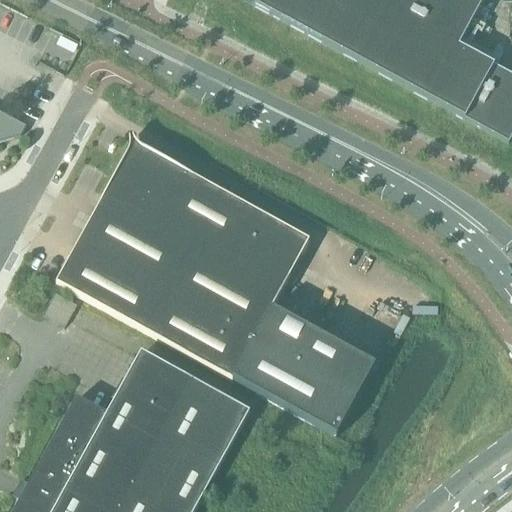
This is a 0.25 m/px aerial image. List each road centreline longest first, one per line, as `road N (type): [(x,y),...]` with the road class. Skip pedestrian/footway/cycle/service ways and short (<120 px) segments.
road 1 (secondary): [(461,214),(396,172),(47,0)]
road 2 (unclassified): [(9,228),(86,91)]
